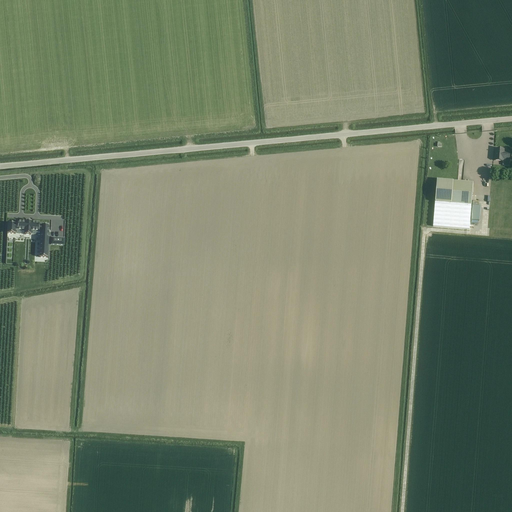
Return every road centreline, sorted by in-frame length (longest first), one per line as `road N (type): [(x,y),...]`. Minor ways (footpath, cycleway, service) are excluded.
road 1 (unclassified): [(0,166),(511,118)]
road 2 (track): [(402,511),(424,228),(481,233)]
